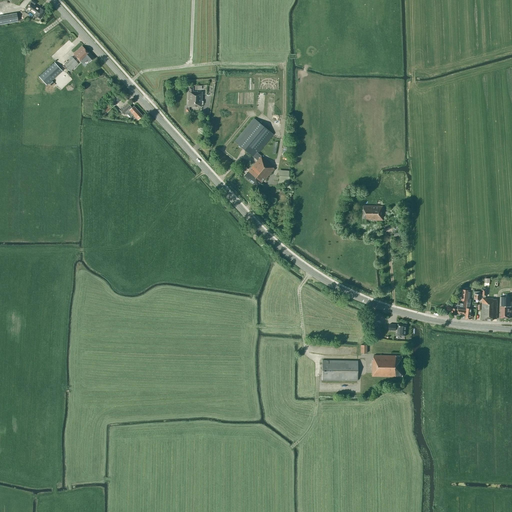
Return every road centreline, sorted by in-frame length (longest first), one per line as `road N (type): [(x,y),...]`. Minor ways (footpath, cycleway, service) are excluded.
road 1 (tertiary): [(511,329),(385,308),(300,265),(52,0)]
road 2 (track): [(283,121),(284,63),(142,71),(128,84)]
road 3 (track): [(311,272),(299,288),(305,349),(317,370),(315,409),(291,448)]
road 4 (track): [(205,169),(119,247),(75,251)]
